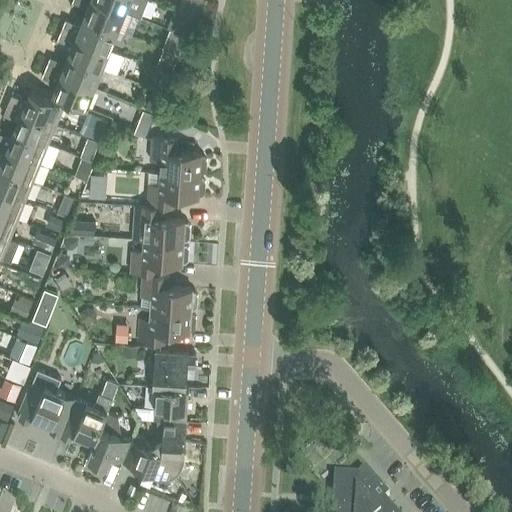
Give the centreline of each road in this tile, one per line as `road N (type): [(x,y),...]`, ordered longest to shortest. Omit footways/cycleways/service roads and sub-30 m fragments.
road 1 (unclassified): [(252,357),(275,0)]
road 2 (unclassified): [(240,511),(252,357)]
road 3 (residential): [(374,417),(324,362),(252,357)]
road 4 (residential): [(461,511),(374,417)]
